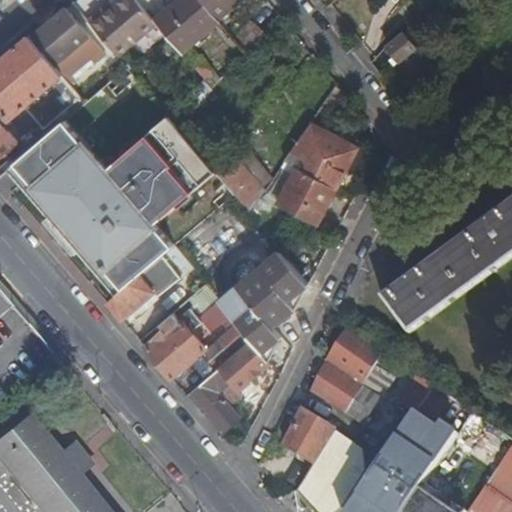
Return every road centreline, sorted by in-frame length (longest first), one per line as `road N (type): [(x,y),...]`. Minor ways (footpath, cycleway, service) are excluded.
road 1 (primary): [(0,235),(239,511)]
road 2 (residential): [(424,154),(295,0)]
road 3 (residential): [(424,154),(404,174),(330,309)]
